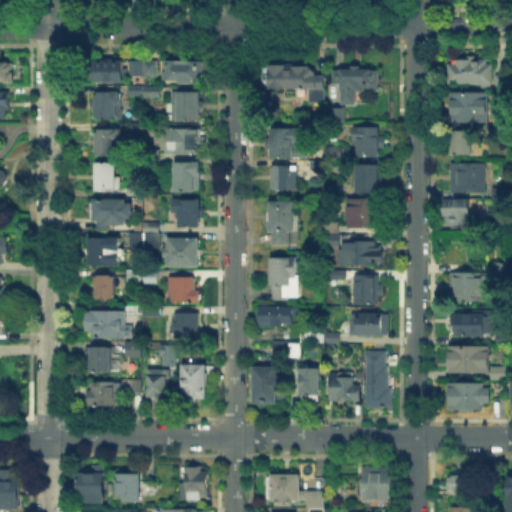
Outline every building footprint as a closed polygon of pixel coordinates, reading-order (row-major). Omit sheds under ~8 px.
[(468,83),(468,81),(446,81),(446,62),(453,61),(453,57),(466,57),(466,53),(473,53),(473,57),(485,57),(485,62),(491,61),(491,81),(490,81),(490,86),(480,86),(480,82),(468,83)] [(0,59),(11,59),(11,80),(0,80),(0,59)] [(94,82),(94,62),(125,62),(125,82),(94,82)] [(133,62),(159,62),(159,78),(133,78),(133,62)] [(170,83),(170,64),(206,64),(206,83),(170,83)] [(318,66),(318,88),(325,88),(325,102),(311,102),(311,88),(270,88),(270,66),(318,66)] [(358,83),(334,83),(334,70),(375,70),(375,83),(358,83)] [(494,87),(494,72),(507,72),(507,87),(494,87)] [(343,105),(343,83),(358,83),(358,105),(343,105)] [(132,87),(162,87),(162,98),(132,97),(132,87)] [(0,89),(8,89),(8,106),(4,106),(4,115),(0,115),(0,89)] [(449,120),(449,90),(487,90),(487,120),(449,120)] [(203,95),(203,121),(174,121),(174,95),(203,95)] [(97,97),(123,97),(123,120),(97,120),(97,97)] [(347,110),(347,124),(335,124),(335,109),(347,110)] [(482,131),(482,122),(499,122),(499,130),(482,131)] [(451,153),(451,128),(472,128),(472,153),(451,153)] [(356,144),(356,130),(383,130),(383,144),(386,144),(386,152),(380,152),(380,157),(360,157),(360,144),(356,144)] [(273,158),(273,131),(297,131),(297,158),(273,158)] [(168,132),(205,132),(205,156),(168,156),(168,132)] [(122,133),(122,156),(99,156),(99,133),(122,133)] [(330,157),(330,145),(343,145),(343,157),(330,157)] [(149,169),(149,149),(160,149),(160,169),(149,169)] [(448,160),(448,189),(484,189),(484,160),(448,160)] [(119,167),(119,183),(123,183),(123,191),(99,191),(99,166),(119,167)] [(172,185),(172,166),(203,166),(203,192),(177,192),(177,185),(172,185)] [(383,169),(383,185),(382,185),(382,193),(358,193),(359,168),(383,169)] [(275,169),(298,169),(298,190),(275,190),(275,169)] [(490,183),(490,195),(508,195),(508,183),(490,183)] [(130,197),(130,188),(142,189),(142,197),(130,197)] [(469,197),(469,223),(441,224),(441,197),(469,197)] [(388,201),(388,229),(351,229),(351,201),(388,201)] [(132,202),(132,226),(111,225),(111,234),(97,234),(97,202),(132,202)] [(177,210),(177,203),(202,203),(202,229),(179,229),(179,210),(177,210)] [(273,244),(274,204),(302,204),(301,244),(273,244)] [(489,217),(489,229),(508,229),(508,217),(489,217)] [(157,221),(142,220),(142,230),(156,230),(157,221)] [(142,231),(128,230),(128,246),(142,247),(142,231)] [(149,248),(149,233),(162,233),(162,248),(149,248)] [(325,246),(325,235),(342,235),(342,246),(325,246)] [(93,241),(123,242),(123,266),(93,266),(93,241)] [(203,241),(203,268),(169,268),(170,241),(203,241)] [(348,280),(336,280),(336,273),(339,273),(339,264),(341,264),(341,252),(352,252),(352,242),(383,242),(383,265),(361,265),(361,273),(348,273),(348,280)] [(300,260),(299,300),(273,300),(274,260),(300,260)] [(507,261),(507,277),(494,277),(494,261),(507,261)] [(449,299),(449,271),(481,270),(481,299),(449,299)] [(128,284),(128,272),(140,272),(140,285),(128,284)] [(146,283),(146,273),(158,273),(158,283),(146,283)] [(116,278),(116,300),(99,300),(99,278),(116,278)] [(380,278),(380,288),(383,288),(383,305),(356,305),(357,278),(380,278)] [(171,279),(200,280),(200,304),(171,304),(171,279)] [(453,310),(472,310),(472,308),(488,308),(488,330),(485,330),(485,334),(453,335),(453,310)] [(258,309),(301,309),(301,326),(258,326),(258,309)] [(87,338),(87,312),(132,312),(132,338),(87,338)] [(175,315),(202,315),(202,339),(175,339),(175,315)] [(390,316),(390,336),(354,336),(354,316),(390,316)] [(494,331),(494,342),(507,342),(507,331),(494,331)] [(325,333),(325,343),(304,343),(304,332),(325,332),(325,333)] [(325,342),(325,333),(342,333),(342,342),(325,342)] [(160,364),(175,365),(176,344),(161,343),(160,364)] [(487,343),(487,370),(447,370),(447,343),(487,343)] [(128,358),(128,344),(142,344),(142,358),(128,358)] [(273,357),(273,344),(288,344),(288,357),(273,357)] [(292,356),(292,346),(302,346),(302,356),(292,356)] [(184,347),(184,366),(172,366),(172,347),(184,347)] [(90,350),(114,350),(114,373),(90,373),(90,350)] [(391,353),(391,404),(393,404),(393,410),(369,410),(369,353),(391,353)] [(491,377),(491,363),(505,363),(506,377),(491,377)] [(186,368),(209,368),(209,403),(186,403),(186,368)] [(257,370),(282,370),(282,404),(257,404),(257,370)] [(301,395),(301,370),(322,370),(322,395),(301,395)] [(151,398),(152,372),(169,372),(169,403),(161,403),(161,398),(151,398)] [(359,376),(359,393),(362,393),(362,402),(333,402),(333,375),(359,376)] [(484,380),(483,386),(489,386),(489,399),(483,399),(483,407),(447,407),(447,380),(484,380)] [(135,393),(135,382),(143,382),(143,393),(135,393)] [(91,384),(117,384),(117,407),(91,407),(91,384)] [(0,467),(10,467),(10,472),(17,472),(18,507),(0,507),(0,467)] [(83,474),(94,474),(94,467),(107,467),(107,503),(90,503),(90,499),(83,499),(83,474)] [(393,468),(393,502),(364,502),(364,468),(393,468)] [(187,497),(187,469),(210,469),(210,498),(187,497)] [(121,502),(121,474),(143,474),(142,502),(121,502)] [(294,498),(294,504),(279,504),(279,498),(271,498),(271,476),(302,477),(302,498),(294,498)] [(454,476),(472,476),(472,496),(454,496),(454,476)] [(309,510),(309,494),(324,494),(324,510),(309,510)]
